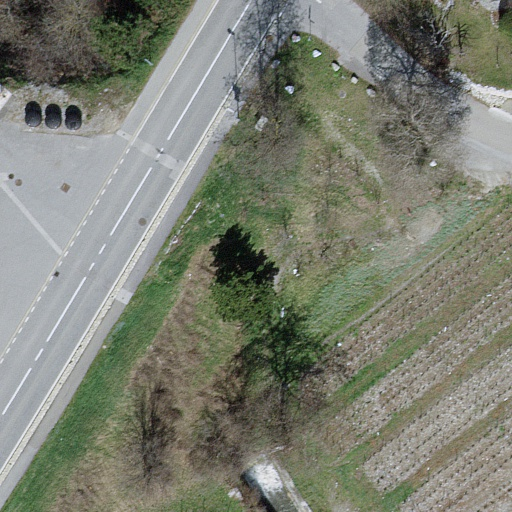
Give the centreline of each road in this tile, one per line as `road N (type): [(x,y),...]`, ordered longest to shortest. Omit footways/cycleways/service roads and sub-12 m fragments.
road 1 (residential): [(250,0),(0,417)]
road 2 (residential): [(315,0),(444,122),(511,156)]
